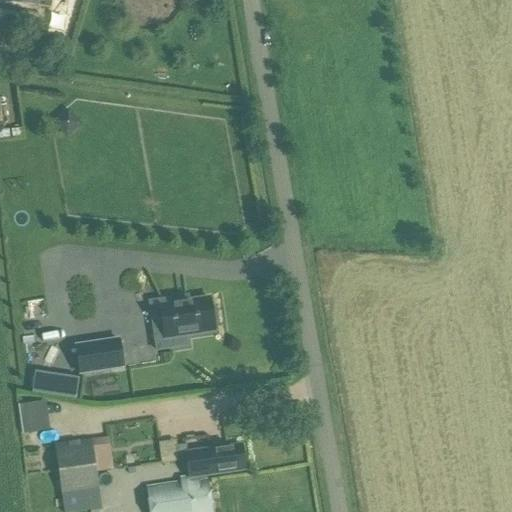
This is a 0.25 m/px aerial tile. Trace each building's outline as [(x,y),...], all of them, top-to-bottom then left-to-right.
[(0,0),(0,2),(36,9),(38,9),(38,8),(52,10),(53,0),(0,0)] [(174,299),(149,303),(156,352),(187,347),(186,337),(214,333),(213,323),(216,323),(213,308),(210,309),(209,299),(175,304),(174,299)] [(117,342),(75,349),(80,376),(122,369),(117,342)] [(92,441),(56,446),(63,495),(99,490),(92,441)] [(208,481),(208,477),(249,471),(245,445),(189,454),(187,446),(177,448),(179,466),(188,465),(191,484),(208,481)] [(136,469),(135,462),(125,463),(126,470),(136,469)] [(212,511),(208,481),(191,484),(148,491),(150,511),(212,511)]
